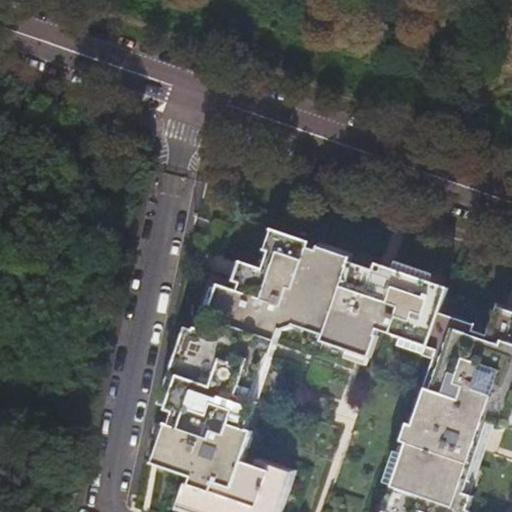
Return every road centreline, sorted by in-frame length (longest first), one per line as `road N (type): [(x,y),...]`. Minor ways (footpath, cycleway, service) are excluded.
road 1 (residential): [(134,511),(104,501),(196,97)]
road 2 (secondary): [(196,97),(511,206)]
road 3 (secondary): [(0,30),(196,97)]
